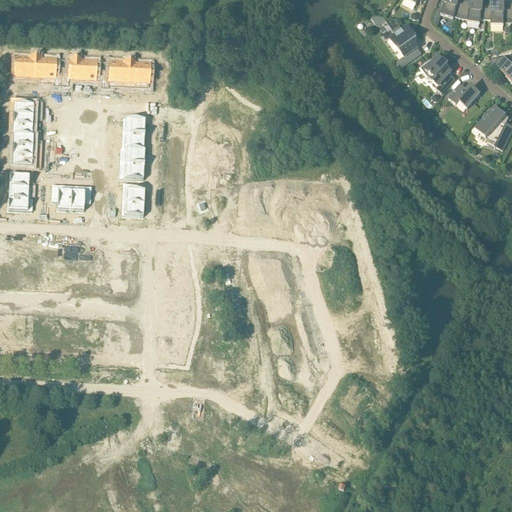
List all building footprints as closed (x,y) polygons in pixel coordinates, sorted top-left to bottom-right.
[(460,21),(464,2),(459,0),(445,0),(445,2),(442,1),(443,0),(442,0),(442,1),(441,3),(440,4),(440,6),(439,7),(439,9),(439,11),(439,12),(439,11),(442,12),(441,17),(453,21),(454,19),(460,21)] [(464,2),(460,21),(467,22),(467,24),(479,26),(480,21),(485,22),(487,5),(483,5),(483,2),(470,0),(470,3),(464,2)] [(487,5),(485,22),(491,22),(490,27),(503,27),(503,25),(510,25),(509,6),(504,6),(504,3),(491,3),(491,6),(487,5)] [(384,20),(370,19),(377,29),(386,23),(393,33),(395,36),(389,41),(398,54),(399,53),(404,59),(395,65),(399,71),(409,64),(420,56),(416,50),(418,49),(413,43),(416,41),(407,28),(401,32),(399,29),(394,22),(384,21),(384,20)] [(511,57),(493,60),(492,60),(491,60),(491,61),(490,62),(490,63),(490,64),(491,65),(511,83),(511,57)] [(442,96),(455,81),(449,76),(451,74),(446,69),(447,67),(443,62),(442,63),(437,58),(434,62),(432,60),(420,70),(427,79),(429,78),(431,78),(435,81),(432,83),(438,88),(436,90),(442,96)] [(15,59),(14,79),(28,80),(29,60),(28,60),(15,59)] [(29,60),(28,80),(40,80),(41,80),(42,60),(28,59),(28,60),(29,60)] [(42,60),(41,80),(40,80),(40,85),(54,86),(54,88),(61,89),(62,66),(55,66),(56,61),(42,60)] [(68,89),(69,82),(81,82),(82,62),(69,61),(68,66),(62,66),(61,89),(68,89)] [(82,62),(81,82),(101,83),(102,83),(102,72),(96,72),(96,63),(83,62),(82,62)] [(109,91),(109,89),(122,89),(123,64),(109,64),(109,68),(102,68),(102,72),(102,83),(101,83),(101,90),(109,91)] [(123,64),(122,89),(135,90),(136,65),(123,64)] [(136,65),(135,90),(149,91),(150,66),(136,65)] [(480,96),(471,88),(466,94),(460,87),(448,100),(455,107),(458,103),(467,111),(480,96)] [(13,116),(33,117),(33,118),(38,118),(38,107),(13,106),(13,116)] [(505,118),(494,109),(490,114),(488,113),(483,118),(484,120),(475,130),(485,140),(486,141),(486,140),(487,142),(487,143),(495,147),(494,149),(495,150),(495,149),(502,152),(511,132),(511,129),(506,126),(507,126),(506,125),(505,126),(502,123),(506,118),(505,117),(505,118)] [(13,116),(12,127),(12,126),(33,127),(33,118),(33,117),(13,116)] [(122,120),(122,136),(144,137),(145,131),(144,131),(145,122),(122,120)] [(12,127),(12,137),(13,137),(32,138),(32,137),(33,127),(12,126),(12,127)] [(121,150),(121,151),(143,152),(144,143),(144,137),(122,136),(121,150)] [(13,146),(13,147),(35,148),(36,137),(32,137),(32,138),(13,137),(13,146)] [(12,146),(12,158),(12,157),(37,158),(38,148),(35,148),(13,147),(13,146),(12,146)] [(120,150),(119,166),(144,167),(145,152),(143,152),(121,151),(121,150),(120,150)] [(12,158),(12,168),(37,169),(37,158),(12,157),(12,158)] [(119,166),(118,181),(143,182),(144,173),(144,167),(119,166)] [(9,176),(8,187),(8,189),(29,190),(29,189),(29,177),(9,176)] [(122,186),(121,205),(144,206),(145,192),(135,192),(135,186),(122,186)] [(51,187),(50,204),(57,205),(56,212),(70,213),(71,188),(51,187)] [(71,188),(70,213),(84,214),(84,206),(90,206),(91,189),(71,188)] [(8,189),(8,201),(30,202),(30,201),(31,189),(29,189),(29,190),(8,189)] [(334,217),(336,195),(320,194),(318,216),(334,217)] [(8,202),(7,213),(32,214),(33,201),(30,201),(30,202),(8,201),(8,202)] [(121,205),(120,218),(143,219),(144,206),(121,205)] [(353,233),(337,237),(339,245),(338,245),(340,254),(342,253),(344,261),(359,256),(357,249),(358,249),(356,240),(355,241),(353,233)] [(13,248),(12,271),(23,272),(25,249),(13,248)] [(23,272),(23,274),(35,275),(35,273),(36,249),(25,249),(23,272)] [(36,249),(35,273),(46,273),(47,250),(36,249)] [(46,273),(46,276),(58,276),(59,251),(47,250),(46,273)] [(62,266),(61,278),(68,278),(68,272),(80,273),(81,251),(69,251),(68,266),(62,266)] [(81,251),(80,273),(92,273),(91,279),(99,280),(99,267),(93,267),(93,252),(81,251)] [(99,267),(99,280),(106,280),(106,274),(118,275),(119,253),(107,253),(106,268),(99,267)] [(119,253),(118,275),(137,276),(138,263),(131,263),(131,254),(119,253)] [(169,255),(150,259),(153,270),(162,268),(164,275),(187,270),(184,259),(170,262),(169,255)] [(165,282),(158,283),(160,292),(179,290),(177,284),(189,281),(187,270),(164,275),(165,282)] [(160,292),(160,299),(167,299),(167,308),(190,309),(190,298),(178,297),(179,290),(160,292)] [(159,314),(158,324),(177,326),(177,318),(189,319),(190,309),(167,308),(166,315),(159,314)] [(158,324),(157,334),(164,335),(162,342),(185,346),(187,335),(175,333),(177,326),(158,324)] [(26,334),(25,354),(36,354),(37,335),(37,330),(26,329),(26,334)] [(58,336),(57,355),(69,356),(69,348),(76,349),(77,332),(58,331),(58,336)] [(77,332),(76,349),(83,349),(82,356),(93,357),(94,335),(95,335),(95,333),(77,332)] [(8,333),(7,345),(14,346),(14,353),(25,354),(26,334),(8,333)] [(105,336),(104,357),(115,358),(116,334),(105,333),(105,336)] [(116,334),(115,358),(126,359),(127,351),(133,352),(134,339),(127,339),(127,334),(116,334)] [(37,335),(36,354),(47,355),(48,335),(37,335)] [(48,335),(47,355),(57,355),(58,336),(48,335)] [(94,335),(93,357),(104,357),(105,336),(95,335),(94,335)] [(151,347),(149,358),(167,361),(169,354),(183,357),(185,346),(162,342),(161,348),(151,347)] [(362,394),(358,400),(369,406),(372,400),(362,394)] [(348,421),(337,441),(349,448),(360,428),(348,421)]
